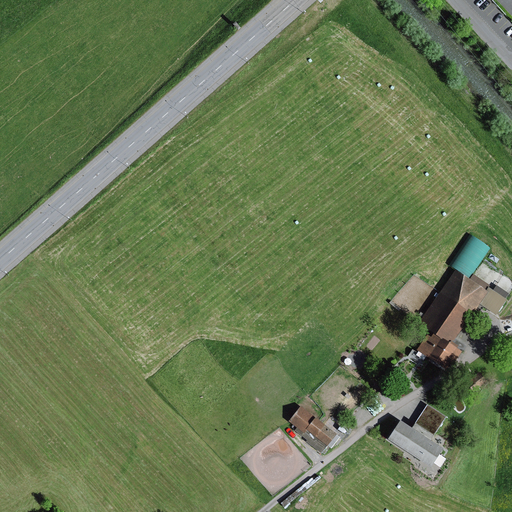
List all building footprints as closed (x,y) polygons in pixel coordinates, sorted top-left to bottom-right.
[(450,265),(470,279),(491,248),(470,235),(450,265)] [(419,324),(434,333),(452,345),(480,304),(496,315),(507,300),(488,287),(487,290),(456,270),(419,324)] [(427,335),(417,350),(446,370),(450,364),(452,366),(462,351),(452,345),(434,333),(432,337),(427,335)] [(401,420),(388,439),(431,468),(444,449),(431,440),(446,417),(428,405),(412,428),(401,420)] [(340,437),(301,407),(289,421),(294,425),(292,428),(308,440),(306,442),(322,454),(328,446),(331,448),(340,437)]
